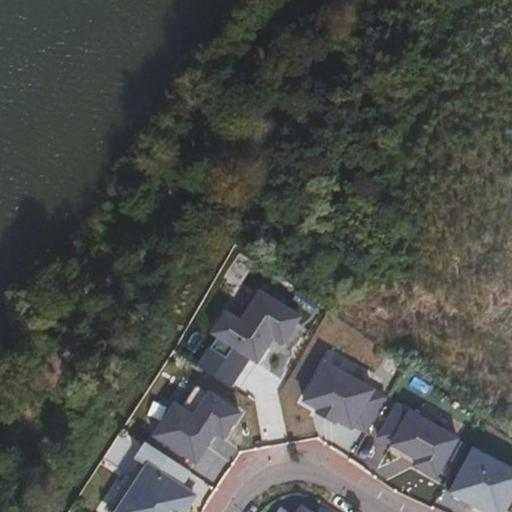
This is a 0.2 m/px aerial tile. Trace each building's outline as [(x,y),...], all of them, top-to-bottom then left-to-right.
[(292,346),(310,320),(270,294),(250,324),(236,314),(222,336),(236,345),(227,359),(218,353),(207,371),(238,392),(259,360),(266,365),(282,340),(292,346)] [(302,405),(335,424),(337,420),(352,428),(373,390),(326,363),(302,405)] [(242,409),(211,389),(196,412),(177,400),(156,432),(198,459),(217,429),(226,435),(242,409)] [(446,471),(467,433),(405,400),(387,433),(427,454),(424,460),(446,471)] [(502,511),(511,495),(511,475),(471,452),(448,492),(482,511),(502,511)] [(124,511),(184,511),(192,501),(183,495),(191,483),(149,456),(141,468),(150,473),(124,511)] [(511,511),(511,495),(502,511),(511,511)]
